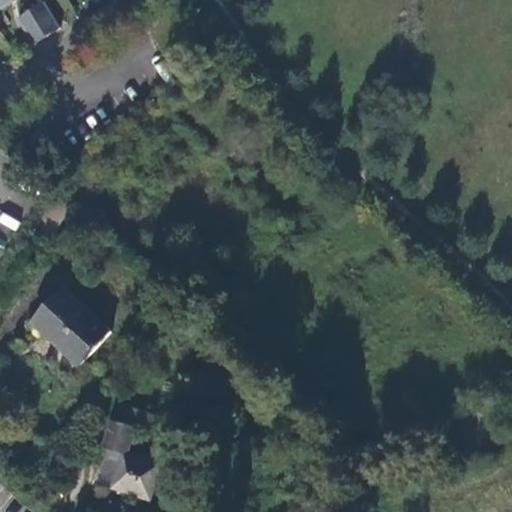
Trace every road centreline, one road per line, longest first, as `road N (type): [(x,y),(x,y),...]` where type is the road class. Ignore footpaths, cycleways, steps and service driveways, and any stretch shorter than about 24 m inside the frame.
road 1 (residential): [(0,196),(74,219),(278,422),(302,465),(302,511)]
road 2 (residential): [(0,103),(54,62),(113,0)]
